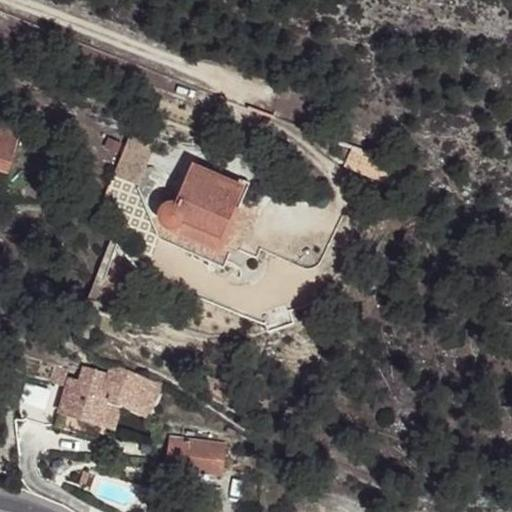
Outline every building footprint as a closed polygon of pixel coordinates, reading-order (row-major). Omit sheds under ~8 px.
[(0,170),(9,173),(20,133),(0,127),(0,170)] [(156,137),(132,127),(113,174),(137,184),(156,137)] [(241,186),(193,165),(176,204),(170,204),(166,205),(164,207),(160,211),(159,215),(160,219),(161,222),(164,225),(166,226),(164,229),(219,253),(238,208),(232,206),(241,186)] [(287,326),(289,317),(264,326),(267,333),(287,326)] [(62,385),(67,369),(58,366),(53,382),(62,385)] [(69,378),(59,411),(100,424),(107,404),(120,408),(121,404),(147,417),(160,388),(111,367),(108,374),(83,367),(79,381),(69,378)] [(107,404),(100,424),(113,428),(120,408),(107,404)] [(225,444),(169,437),(165,465),(178,467),(179,459),(210,463),(209,470),(222,472),(225,444)] [(86,485),(90,473),(84,471),(80,483),(86,485)]
